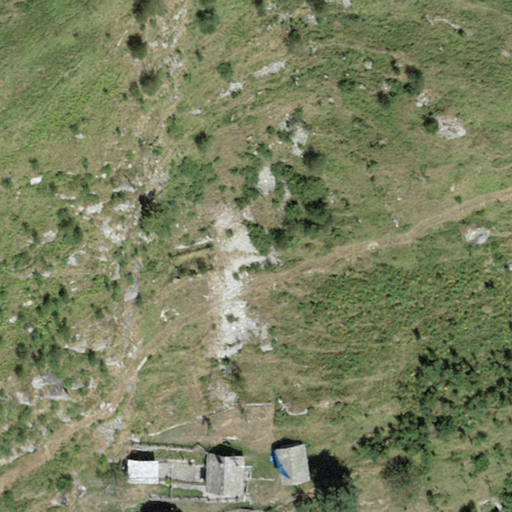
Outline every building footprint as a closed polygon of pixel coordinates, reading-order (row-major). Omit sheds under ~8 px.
[(302,446),(276,451),(282,486),(308,481),(302,446)] [(205,494),(242,496),(244,456),(207,455),(206,467),(206,483),(205,494)] [(158,478),(158,462),(128,462),(128,484),(158,484),(158,478)] [(158,478),(206,483),(206,467),(158,462),(158,478)] [(502,511),(497,499),(475,509),(476,511),(502,511)]
